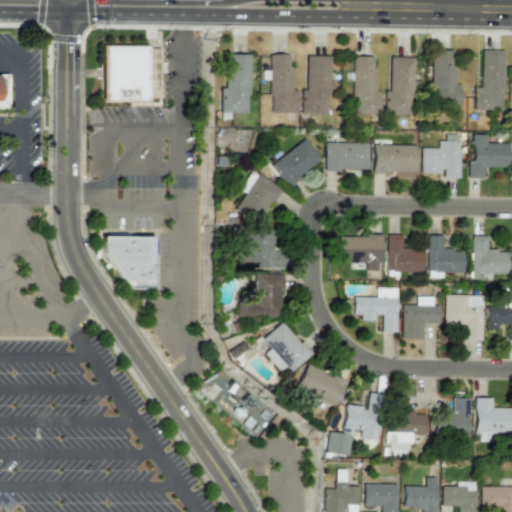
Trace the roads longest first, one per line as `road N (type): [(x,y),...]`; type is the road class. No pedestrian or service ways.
road 1 (tertiary): [(243,511),(73,260),(68,11)]
road 2 (residential): [(301,216),(299,299),(320,344),(341,363),(388,378),(511,379)]
road 3 (secondary): [(68,11),(330,15),(354,5)]
road 4 (residential): [(301,216),(511,216)]
road 5 (secondary): [(354,5),(511,7)]
